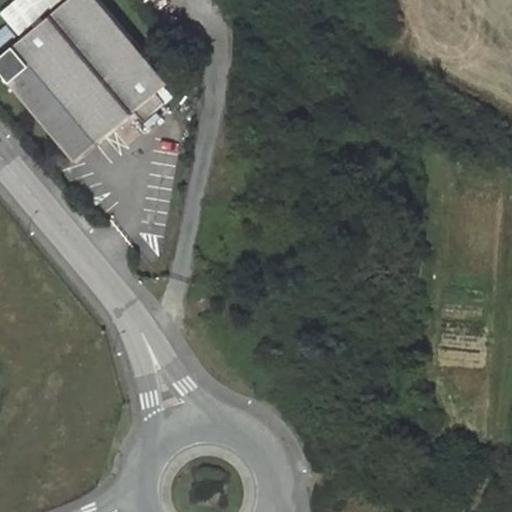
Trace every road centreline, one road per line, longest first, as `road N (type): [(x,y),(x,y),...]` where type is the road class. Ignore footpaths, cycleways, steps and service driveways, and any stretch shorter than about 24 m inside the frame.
road 1 (unclassified): [(0,157),(130,315),(181,426)]
road 2 (unclassified): [(274,511),(274,470),(247,434),(204,421),(181,426)]
